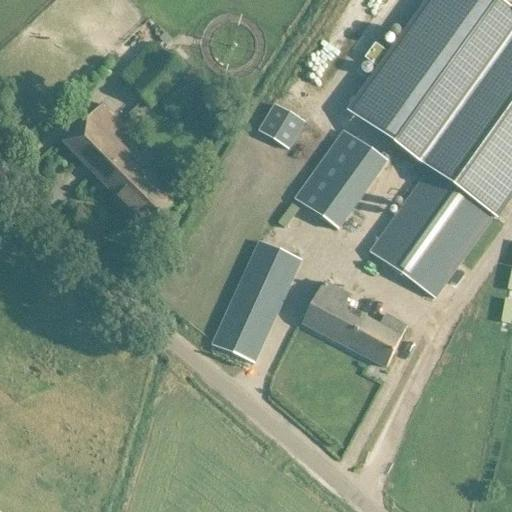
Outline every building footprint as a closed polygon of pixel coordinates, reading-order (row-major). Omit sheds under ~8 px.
[(344,0),(330,21),(347,32),(370,0),(344,0)] [(511,197),(511,12),(495,0),(431,0),(348,115),(431,174),(495,221),(511,197)] [(181,75),(151,47),(119,83),(148,110),(181,75)] [(286,150),(303,123),(276,107),(260,134),(286,150)] [(148,229),(162,215),(170,208),(153,191),(158,186),(113,140),(122,131),(100,108),(63,144),(148,229)] [(379,175),(387,163),(345,133),(336,144),(295,201),(338,232),(348,218),(325,201),(356,158),(379,175)] [(431,174),(371,256),(435,303),(495,221),(431,174)] [(254,366),(298,265),(300,260),(259,242),(212,347),(254,366)] [(350,350),(365,324),(343,312),(351,297),(325,283),(303,325),(350,350)] [(511,302),(503,301),(483,420),(511,424),(511,302)] [(387,369),(407,331),(409,327),(387,315),(379,331),(365,324),(350,350),(387,369)]
